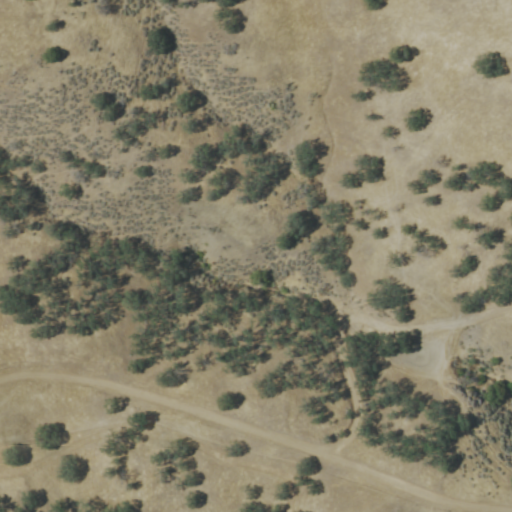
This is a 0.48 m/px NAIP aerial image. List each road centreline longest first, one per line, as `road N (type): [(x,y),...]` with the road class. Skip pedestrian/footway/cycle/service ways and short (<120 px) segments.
road 1 (track): [(0,379),(104,383),(332,455),(433,499),(511,511)]
road 2 (track): [(0,473),(103,433),(180,435),(219,457),(269,467),(285,479),(283,511)]
road 3 (track): [(369,318),(351,312),(336,323),(338,358),(355,392),(349,434),(330,446),(305,447)]
road 4 (track): [(511,302),(440,322),(394,326),(369,318)]
